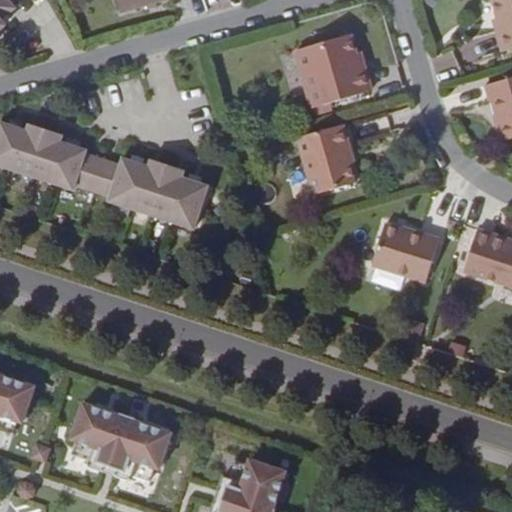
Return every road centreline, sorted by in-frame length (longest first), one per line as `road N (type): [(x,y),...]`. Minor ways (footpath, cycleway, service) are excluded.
road 1 (residential): [(511,443),(0,274)]
road 2 (residential): [(0,90),(307,0)]
road 3 (residential): [(511,194),(453,157),(431,122),(396,0)]
